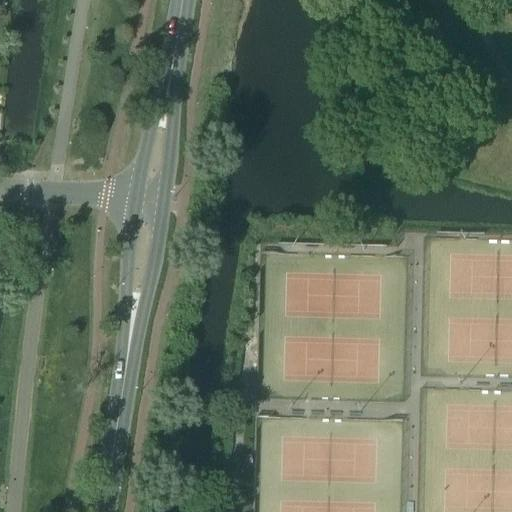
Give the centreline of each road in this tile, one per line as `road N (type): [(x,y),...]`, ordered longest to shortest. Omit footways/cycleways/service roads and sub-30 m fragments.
road 1 (tertiary): [(119,405),(161,205)]
road 2 (tertiary): [(131,203),(119,405)]
road 3 (tertiary): [(178,25),(131,203)]
road 4 (tertiary): [(161,205),(178,25)]
road 5 (residential): [(131,203),(0,193)]
